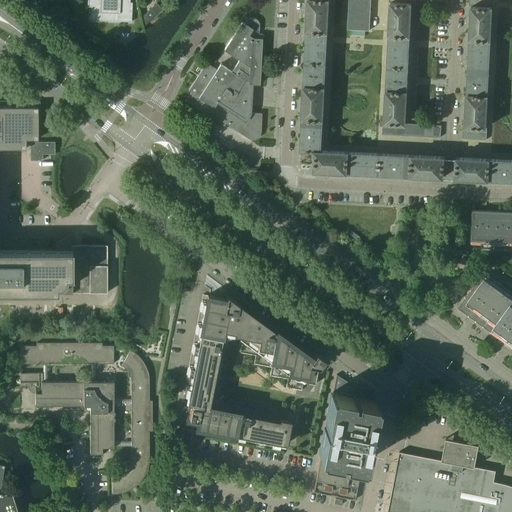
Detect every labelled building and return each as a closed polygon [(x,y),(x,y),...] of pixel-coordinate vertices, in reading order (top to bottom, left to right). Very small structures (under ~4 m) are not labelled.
[(87,0),(88,7),(100,7),(100,13),(119,13),(119,21),(127,21),(127,22),(131,22),(132,3),(130,2),(130,0),(87,0)] [(328,17),(329,1),(314,0),(308,0),(308,16),(328,17)] [(371,0),(349,0),(348,29),(351,30),(351,36),(364,37),(365,37),(366,33),(366,30),(370,30),(371,0)] [(406,3),(400,3),(394,3),(391,3),(390,19),(411,20),(412,4),(406,3)] [(491,25),(492,7),(487,7),(481,7),(475,6),(472,6),(471,22),(471,24),(491,25)] [(327,34),(328,17),(308,16),(307,33),(327,34)] [(261,113),(248,113),(249,100),(252,101),(252,98),(252,96),(249,96),(250,83),(259,84),(262,38),(259,38),(259,25),(259,23),(259,22),(257,20),(256,19),(254,18),(251,18),(249,18),(247,19),(244,23),(242,22),(224,49),(239,59),(232,71),(221,64),(217,69),(207,62),(189,90),(192,91),(186,100),(224,125),(226,123),(249,138),(251,139),(253,139),(254,139),(256,139),(258,138),(259,136),(260,135),(260,132),(261,113)] [(410,35),(411,23),(411,20),(390,19),(390,34),(410,35)] [(491,40),(491,25),(471,24),(470,39),(491,40)] [(327,47),(327,34),(307,33),(306,46),(327,47)] [(409,49),(410,35),(390,34),(389,48),(409,49)] [(490,54),(491,40),(470,39),(469,53),(490,54)] [(326,62),(327,47),(306,46),(305,61),(326,62)] [(409,64),(409,54),(409,51),(409,49),(389,48),(388,63),(409,64)] [(219,63),(228,68),(234,59),(225,53),(219,63)] [(489,67),(490,54),(469,53),(469,54),(468,66),(489,67)] [(325,77),(326,62),(305,61),(305,76),(325,77)] [(408,77),(409,64),(388,63),(387,78),(408,79),(408,77)] [(488,83),(489,67),(468,66),(468,82),(488,83)] [(324,92),(325,77),(305,76),(304,91),(324,92)] [(407,95),(408,80),(408,79),(387,78),(386,94),(407,95)] [(488,97),(488,83),(468,82),(468,85),(467,96),(488,97)] [(324,108),(324,92),(304,91),(303,107),(324,108)] [(406,107),(407,95),(386,94),(386,108),(406,109),(406,107)] [(487,114),(488,97),(467,96),(466,110),(466,113),(487,114)] [(0,292),(7,292),(9,292),(36,293),(38,293),(73,293),(76,294),(86,294),(107,294),(107,246),(82,245),(72,245),(71,245),(71,250),(56,250),(0,250),(0,148),(4,148),(26,148),(26,142),(26,139),(28,139),(37,139),(37,130),(37,126),(37,107),(0,106),(0,292)] [(323,125),(324,108),(303,107),(302,124),(323,125)] [(405,124),(406,110),(406,109),(386,108),(385,123),(387,123),(393,123),(400,123),(405,124)] [(486,128),(487,114),(466,113),(465,127),(468,127),(475,127),(480,127),(486,128)] [(322,138),(323,125),(302,124),(301,137),(322,138)] [(321,151),(322,138),(301,137),(301,150),(316,151),(321,151)] [(41,141),(30,141),(30,150),(30,160),(39,160),(43,160),(43,154),(51,154),(55,154),(55,141),(41,141)] [(332,172),(333,151),(321,151),(316,151),(315,171),(332,172)] [(348,173),(349,152),(333,151),(332,172),(348,173)] [(363,174),(364,153),(349,152),(348,173),(363,174)] [(379,174),(380,154),(364,153),(363,174),(379,174)] [(395,175),(396,155),(380,154),(379,174),(395,175)] [(411,176),(412,155),(396,155),(395,175),(411,176)] [(427,177),(428,156),(412,155),(411,176),(427,177)] [(444,157),(428,156),(427,177),(443,178),(444,157)] [(473,179),(474,159),(457,158),(456,178),(473,179)] [(489,180),(490,159),(474,159),(473,179),(489,180)] [(505,181),(506,160),(490,159),(489,180),(505,181)] [(511,211),(472,210),(471,241),(511,242),(511,211)] [(350,230),(347,234),(357,241),(360,237),(350,230)] [(511,292),(484,272),(458,308),(511,347),(511,292)] [(312,356),(248,309),(227,294),(226,299),(208,295),(203,294),(182,401),(187,402),(192,403),(188,422),(195,423),(197,424),(197,427),(196,431),(285,449),(286,444),(289,429),(292,429),(295,414),(281,411),(219,399),(231,338),(240,340),(238,352),(255,356),(254,364),(271,367),(270,375),(287,379),(286,387),(302,390),(303,382),(315,384),(319,365),(324,357),(316,351),(312,356)] [(113,381),(95,381),(95,363),(113,363),(113,345),(102,345),(102,342),(36,342),(36,345),(20,345),(20,363),(43,363),(43,372),(20,373),(20,385),(35,385),(35,405),(87,405),(88,406),(90,408),(90,453),(102,453),(102,447),(114,447),(114,445),(131,445),(131,462),(130,464),(130,465),(129,467),(128,468),(127,469),(125,471),(122,473),(118,475),(116,475),(112,475),(112,494),(117,493),(122,493),(126,491),(129,490),(133,488),(138,483),(142,480),(144,476),(146,472),(147,469),(149,464),(149,461),(149,458),(149,431),(152,431),(152,400),(149,400),(149,381),(149,376),(148,373),(147,370),(146,368),(145,364),(144,362),(142,360),(140,357),(137,354),(135,353),(130,350),(121,365),(124,367),(125,368),(127,370),(128,372),(129,373),(129,374),(130,377),(130,378),(131,379),(131,380),(131,399),(113,399),(113,381)] [(313,492),(355,500),(363,462),(365,449),(367,449),(368,449),(371,431),(375,414),(374,414),(372,413),(375,400),(375,398),(355,386),(342,378),(338,375),(336,374),(333,392),(321,454),(316,478),(313,492)] [(496,470),(475,466),(476,460),(477,457),(477,456),(477,455),(477,454),(479,446),(479,444),(478,444),(469,442),(467,442),(458,440),(457,440),(447,438),(446,438),(446,439),(446,440),(444,448),(444,449),(444,450),(444,451),(442,458),(442,460),(400,451),(387,511),(511,511),(511,485),(504,483),(494,481),(496,470)] [(17,511),(11,494),(2,494),(2,492),(0,492),(0,491),(4,466),(0,465),(0,511),(17,511)]
